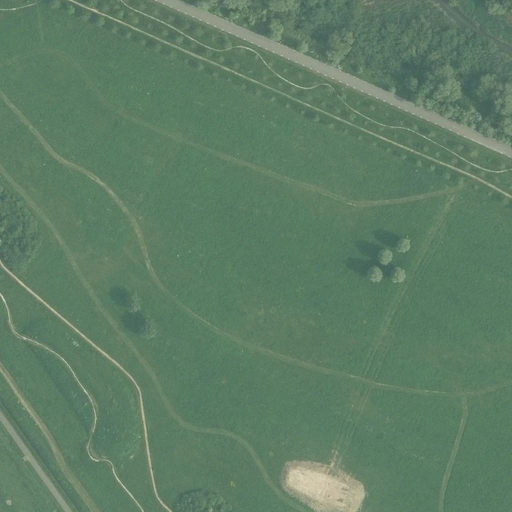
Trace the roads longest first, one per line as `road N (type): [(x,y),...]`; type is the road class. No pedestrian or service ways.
road 1 (unclassified): [(511,155),(163,0)]
road 2 (track): [(143,511),(93,456),(95,414),(74,374),(14,329),(0,294)]
road 3 (unknown): [(0,367),(97,511)]
